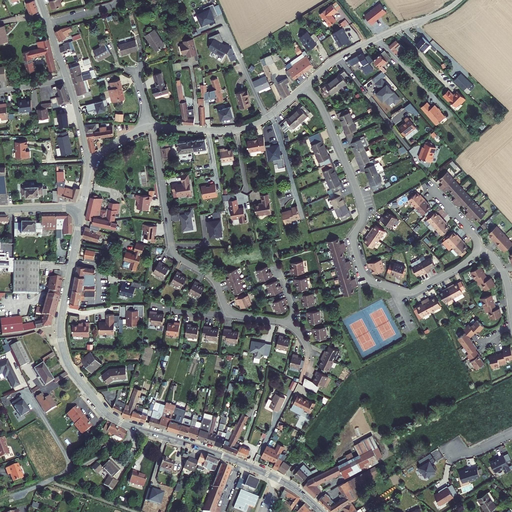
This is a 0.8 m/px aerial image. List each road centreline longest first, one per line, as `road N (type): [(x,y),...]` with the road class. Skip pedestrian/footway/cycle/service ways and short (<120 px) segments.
road 1 (tertiary): [(75,211),(60,321),(68,366),(115,420),(275,477)]
road 2 (residential): [(304,85),(357,192),(363,219),(354,241),(364,275),(409,292),(459,267),(476,245)]
road 3 (residential): [(229,314),(212,277),(174,254),(154,126)]
road 4 (residential): [(304,85),(337,56),(459,0)]
